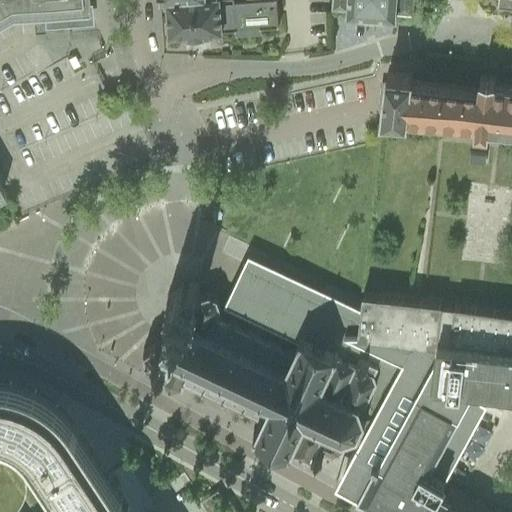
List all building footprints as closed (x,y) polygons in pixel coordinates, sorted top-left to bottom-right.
[(0,0),(0,188),(1,188),(0,186),(0,1),(2,0),(41,0),(43,26),(91,22),(89,1),(69,3),(68,0),(0,0)] [(167,0),(170,34),(188,32),(188,35),(204,34),(203,31),(278,26),(276,0),(167,0)] [(332,0),(332,8),(347,9),(347,13),(396,16),(396,12),(413,14),(413,0),(332,0)] [(511,0),(497,0),(497,8),(511,9),(511,0)] [(363,292),(361,307),(358,332),(403,338),(438,342),(438,340),(511,348),(511,85),(495,84),(496,76),(480,74),(479,89),(411,81),(411,75),(387,72),(386,85),(383,85),(382,88),(385,88),(384,101),(381,100),(381,103),(384,104),(382,117),(406,119),(406,117),(443,121),(477,125),(476,130),(487,131),(487,126),(511,128),(511,308),(455,301),(426,298),(363,292)] [(243,264),(222,309),(229,313),(237,317),(238,315),(241,316),(240,318),(258,326),(259,325),(262,326),(261,328),(278,336),(279,334),(282,336),(281,337),(297,345),(303,333),(301,333),(302,330),(304,331),(305,329),(308,331),(307,332),(316,336),(317,334),(315,333),(316,331),(320,332),(319,334),(328,338),(329,337),(332,338),(331,341),(329,340),(328,342),(336,345),(337,343),(339,344),(339,345),(341,346),(339,350),(358,358),(362,350),(372,355),(371,356),(381,360),(380,362),(379,362),(376,368),(378,372),(381,372),(381,375),(379,375),(370,394),(376,412),(379,411),(379,414),(376,415),(369,429),(370,433),(368,434),(368,432),(360,435),(346,462),(348,463),(356,467),(356,468),(356,469),(356,470),(356,471),(356,472),(357,472),(357,473),(358,473),(359,474),(360,474),(361,474),(362,474),(363,473),(364,473),(364,472),(365,472),(369,474),(368,476),(359,493),(360,493),(389,509),(393,511),(506,511),(446,479),(448,476),(488,403),(469,392),(474,383),(511,388),(511,348),(438,340),(438,342),(403,338),(358,332),(361,307),(359,306),(356,315),(354,318),(339,310),(339,309),(339,308),(339,307),(339,306),(338,305),(337,305),(337,304),(336,304),(335,304),(334,304),(333,304),(332,304),(332,305),(331,305),(331,306),(330,306),(278,281),(243,264)] [(157,377),(158,377),(159,378),(166,377),(166,381),(165,382),(167,385),(169,383),(174,385),(174,388),(177,388),(177,386),(181,384),(183,386),(186,384),(184,383),(187,377),(204,385),(203,387),(207,388),(208,387),(224,394),(223,396),(227,398),(228,396),(245,404),(245,406),(249,408),(249,406),(265,413),(258,426),(255,425),(253,428),(256,430),(255,433),(258,434),(259,431),(269,436),(268,438),(267,437),(265,439),(269,441),(269,440),(279,444),(278,446),(281,447),(282,444),(281,443),(282,441),(289,444),(287,448),(290,449),(291,447),(293,448),(294,446),(311,454),(310,455),(314,457),(315,454),(324,458),(327,450),(334,453),(334,457),(337,456),(337,453),(342,452),(343,453),(345,452),(345,451),(344,450),(348,440),(360,435),(368,432),(368,434),(370,433),(369,429),(376,415),(379,414),(379,411),(376,412),(370,394),(379,375),(381,375),(381,372),(378,372),(376,368),(379,362),(380,362),(381,360),(371,356),(372,355),(362,350),(358,358),(339,350),(341,346),(339,345),(339,344),(337,343),(336,345),(328,342),(329,340),(331,341),(332,338),(329,337),(328,338),(319,334),(320,332),(316,331),(315,333),(317,334),(316,336),(307,332),(308,331),(305,329),(304,331),(302,330),(301,333),(303,333),(297,345),(281,337),(282,336),(279,334),(278,336),(261,328),(262,326),(259,325),(258,326),(240,318),(241,316),(238,315),(237,317),(223,310),(218,308),(220,305),(222,306),(223,303),(221,302),(219,297),(221,295),(220,293),(217,294),(211,291),(210,290),(207,291),(208,293),(203,293),(198,290),(200,285),(191,281),(187,289),(185,288),(185,284),(181,285),(181,287),(171,294),(169,293),(168,296),(170,297),(171,310),(169,311),(171,313),(159,339),(156,340),(156,343),(148,349),(145,347),(144,350),(146,351),(147,361),(145,362),(146,364),(149,363),(157,367),(155,372),(157,377)] [(0,510),(1,511),(4,510),(6,508),(8,507),(11,505),(13,504),(14,502),(16,499),(18,497),(19,495),(20,492),(21,490),(35,511),(132,511),(105,471),(73,423),(71,419),(68,416),(65,412),(59,406),(53,401),(46,396),(39,392),(32,388),(24,385),(16,382),(7,381),(0,379),(0,510)] [(218,489),(212,492),(211,494),(200,501),(207,511),(237,511),(227,496),(224,498),(218,489)]
